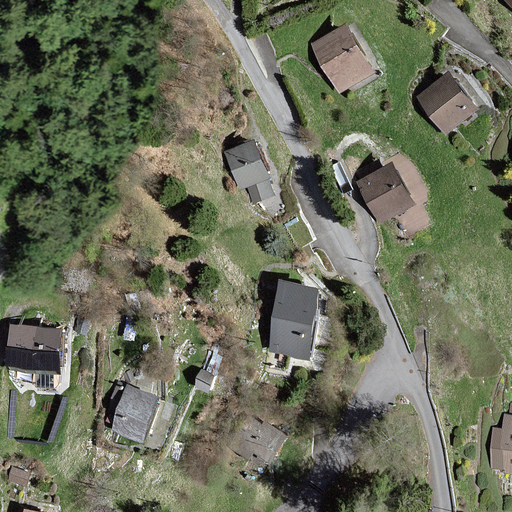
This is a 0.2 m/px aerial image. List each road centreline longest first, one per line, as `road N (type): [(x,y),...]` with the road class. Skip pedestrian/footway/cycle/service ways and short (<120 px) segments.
road 1 (residential): [(399,352),(362,265),(211,0)]
road 2 (residential): [(399,352),(307,491)]
road 3 (residential): [(445,511),(427,415),(399,352)]
